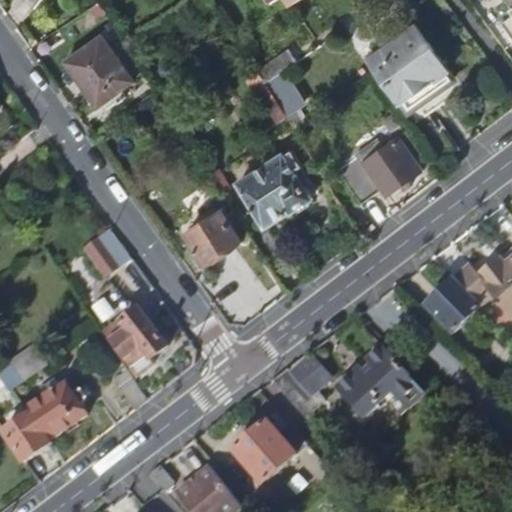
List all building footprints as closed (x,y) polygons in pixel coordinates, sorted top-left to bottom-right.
[(511,0),(510,0),(511,2),(511,17),(502,24),(511,36),(511,0)] [(400,29),(383,41),(388,49),(373,61),(410,113),(447,88),(442,81),(457,70),(440,48),(437,50),(420,28),(405,37),(400,29)] [(69,62),(100,108),(136,83),(104,38),(69,62)] [(258,70),(274,94),(288,116),(301,107),(309,102),(288,70),(300,62),(289,47),(258,70)] [(265,100),(280,122),(288,116),(274,94),(265,100)] [(288,116),(299,133),(313,124),(301,107),(288,116)] [(384,115),(394,130),(402,123),(392,109),(384,115)] [(360,155),(338,171),(363,206),(383,191),(388,198),(425,172),(400,137),(364,162),(360,155)] [(292,149),(241,183),(268,225),(293,209),(294,211),(315,197),(301,175),(300,176),(296,171),(304,167),(292,149)] [(189,235),(209,265),(244,242),(224,211),(189,235)] [(89,249),(108,278),(135,259),(117,234),(114,230),(89,249)] [(258,242),(276,269),(294,258),(275,231),(258,242)] [(495,295),(511,314),(511,263),(502,271),(496,264),(480,277),(470,266),(456,280),(458,282),(483,306),(495,295)] [(433,307),(462,335),(486,310),(483,306),(458,282),(433,307)] [(142,309),(109,334),(143,378),(158,365),(153,359),(171,347),(142,309)] [(12,362),(25,381),(48,366),(34,347),(12,362)] [(360,373),(343,389),(369,417),(383,405),(399,390),(416,408),(431,395),(387,348),(372,362),(375,366),(363,376),(360,373)] [(292,369),(326,408),(334,401),(321,388),(338,373),(318,349),(292,369)] [(277,381),(312,420),(326,408),(292,369),(277,381)] [(116,379),(137,411),(151,400),(130,370),(116,379)] [(31,414),(5,434),(27,464),(55,445),(52,441),(90,415),(83,406),(89,398),(83,389),(74,392),(68,383),(28,410),(31,414)] [(383,405),(400,424),(416,408),(399,390),(383,405)] [(273,422),(240,449),(270,484),(313,445),(282,410),(276,415),(283,423),(278,427),(273,422)] [(156,474),(172,493),(180,485),(182,480),(168,465),(156,474)] [(186,493),(202,511),(229,511),(246,499),(219,466),(186,493)]
